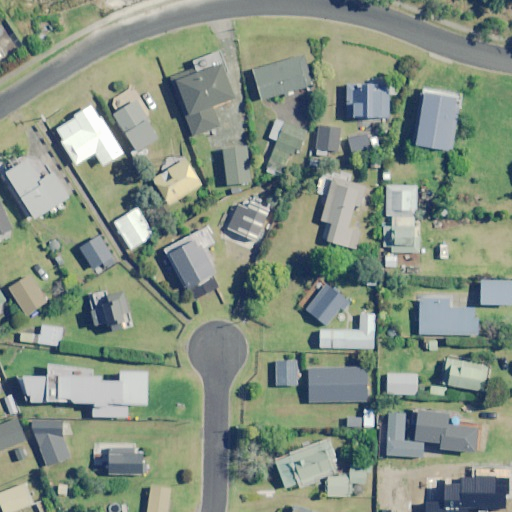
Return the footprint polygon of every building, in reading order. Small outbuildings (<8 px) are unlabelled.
[(312,87),(304,57),(254,70),(262,100),(312,87)] [(236,99),(222,59),(195,69),(172,78),(194,138),(221,128),(213,108),(236,99)] [(361,87),(361,91),(347,91),(346,117),(388,119),(389,88),(361,87)] [(457,99),(421,94),(413,146),(448,151),(457,99)] [(159,140),(137,102),(114,115),(136,153),(159,140)] [(122,156),(94,105),(75,116),(54,128),(75,165),(95,154),(102,167),(122,156)] [(307,131),(276,120),(269,138),(277,141),(267,169),(282,174),(290,153),(298,156),(307,131)] [(341,129),(319,127),(317,150),(339,153),(341,129)] [(251,184),(246,148),(223,150),(228,186),(251,184)] [(41,182),(27,160),(6,174),(34,220),(69,199),(53,174),(41,182)] [(201,186),(185,160),(153,180),(170,206),(201,186)] [(366,187),(333,179),(321,221),(331,224),(326,242),(356,250),(360,233),(348,229),(354,206),(360,208),(366,187)] [(391,253),(418,254),(419,240),(414,240),(417,188),(386,186),(384,218),(392,218),(391,227),(384,227),(382,248),(391,248),(391,253)] [(270,209),(252,200),(248,209),(235,203),(220,237),(251,251),(270,209)] [(0,236),(14,229),(0,201),(0,236)] [(154,236),(137,209),(114,223),(131,250),(154,236)] [(213,269),(194,234),(166,249),(195,301),(222,286),(213,269)] [(112,258),(99,236),(79,248),(92,270),(112,258)] [(433,262),(433,249),(424,249),(424,262),(433,262)] [(395,267),(395,257),(385,257),(385,268),(395,267)] [(46,303),(30,276),(9,288),(25,315),(46,303)] [(511,281),(482,281),(482,305),(511,306),(511,281)] [(350,303),(326,285),(306,311),(327,326),(340,309),(343,312),(350,303)] [(107,297),(105,291),(88,295),(96,326),(108,323),(110,333),(132,328),(123,292),(107,297)] [(449,301),(420,300),(419,335),(477,336),(478,310),(449,309),(449,301)] [(374,315),(360,314),(359,332),(319,331),(319,348),(373,350),(374,315)] [(62,329),(41,326),(39,344),(60,347),(62,329)] [(472,364),(446,360),(443,386),(487,392),(490,371),(472,368),(472,364)] [(297,387),(298,363),(277,363),(277,387),(297,387)] [(128,406),(147,406),(148,374),(120,373),(120,383),(100,382),(101,378),(92,378),(92,371),(48,365),(47,378),(23,377),(22,395),(32,396),(32,402),(93,404),(93,408),(93,417),(127,419),(128,406)] [(367,404),(368,370),(310,369),(309,402),(367,404)] [(416,396),(417,376),(387,374),(387,394),(416,396)] [(445,388),(429,386),(428,394),(444,396),(445,388)] [(17,413),(11,396),(5,398),(10,415),(17,413)] [(456,416),(418,412),(416,441),(441,444),(441,450),(476,454),(479,424),(456,422),(456,416)] [(406,415),(389,414),(386,456),(422,459),(423,444),(403,442),(406,415)] [(361,428),(360,417),(348,417),(348,428),(361,428)] [(0,453),(27,442),(17,419),(0,426),(0,453)] [(72,458),(58,421),(31,422),(48,467),(72,458)] [(286,489),(301,484),(302,487),(316,482),(315,479),(332,472),(328,462),(335,459),(329,443),(276,462),(286,489)] [(143,455),(134,454),(134,450),(110,449),(109,474),(142,476),(143,455)] [(365,484),(366,475),(371,475),(371,467),(366,466),(350,466),(349,483),(365,484)] [(422,497),(418,469),(387,473),(391,501),(422,497)] [(348,497),(349,478),(328,477),(327,497),(348,497)] [(506,506),(502,479),(453,486),(456,511),(489,511),(491,511),(491,508),(506,506)] [(15,511),(33,505),(25,484),(0,494),(0,504),(2,511),(15,511)] [(167,511),(171,490),(151,488),(148,511),(167,511)]
